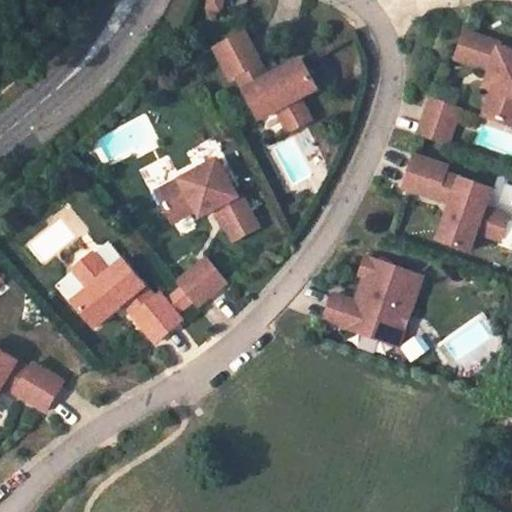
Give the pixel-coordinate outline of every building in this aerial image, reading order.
[(218,16),(221,0),(208,0),(206,13),(218,16)] [(299,98),(317,89),(301,59),(267,76),(244,32),(214,48),(230,79),(236,76),(259,119),(276,110),(285,127),(288,125),(294,127),(303,122),(306,116),(308,115),(299,98)] [(511,125),(511,52),(499,48),(501,44),(465,32),(456,59),(491,71),(485,88),(492,91),(483,117),(511,125)] [(449,147),(459,117),(430,107),(426,118),(420,136),(449,147)] [(311,120),(308,115),(306,116),(303,122),(294,127),(288,125),(285,127),(288,132),(311,120)] [(488,210),(495,191),(448,175),(450,168),(417,157),(411,175),(406,189),(453,206),(441,241),(473,252),(479,233),(498,239),(499,237),(495,231),(499,220),(505,219),(506,215),(488,210)] [(260,228),(243,194),(238,196),(219,160),(158,192),(174,222),(198,210),(201,216),(217,208),(234,241),(260,228)] [(503,242),(511,218),(506,215),(505,219),(499,220),(495,231),(499,237),(498,239),(503,242)] [(96,255),(93,250),(73,267),(77,271),(79,270),(86,269),(93,263),(94,257),(96,255)] [(387,343),(421,277),(367,250),(359,267),(363,269),(355,285),(360,287),(356,295),(330,283),(323,297),(317,307),(387,343)] [(156,294),(124,257),(109,269),(96,255),(94,257),(93,263),(86,269),(79,270),(77,271),(89,286),(74,299),(96,325),(125,300),(158,339),(166,332),(184,317),(161,290),(156,294)] [(227,281),(207,257),(201,263),(220,287),(227,281)] [(214,292),(220,287),(201,263),(176,283),(196,306),(214,292)] [(63,382),(34,363),(30,369),(0,351),(0,388),(2,385),(46,410),(50,403),(63,382)]
